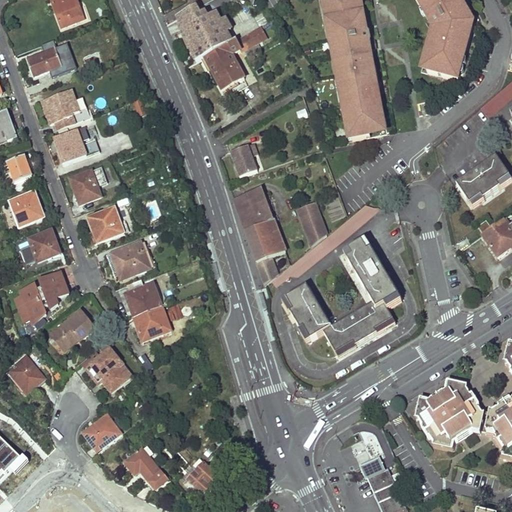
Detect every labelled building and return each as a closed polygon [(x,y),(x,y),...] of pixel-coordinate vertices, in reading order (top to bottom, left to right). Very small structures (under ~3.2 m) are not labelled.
[(76,0),(51,0),(57,15),(62,28),(71,25),(70,22),(80,19),(75,6),(78,5),(76,0)] [(375,67),(372,51),(376,51),(375,45),(375,38),(367,40),(365,27),(367,27),(364,5),(361,6),(361,3),(360,0),(357,1),(356,0),(327,0),(329,11),(327,12),(330,32),(333,32),(335,45),(332,45),(336,65),(338,63),(340,77),(338,77),(342,99),(344,98),(346,110),(344,110),(347,132),(350,131),(352,144),(371,141),(370,134),(383,132),(381,118),(383,117),(380,97),(377,97),(372,68),(375,67)] [(419,0),(425,11),(423,13),(426,18),(445,5),(452,0),(416,0),(417,1),(419,0)] [(460,8),(456,0),(452,0),(445,5),(426,18),(430,26),(427,28),(431,34),(434,35),(427,60),(430,61),(428,66),(431,67),(428,76),(459,86),(468,58),(465,57),(468,45),(471,46),(476,29),(467,13),(464,14),(462,11),(460,8)] [(198,7),(180,18),(197,62),(201,60),(209,55),(235,41),(218,13),(210,18),(207,13),(202,15),(200,11),(198,7)] [(261,29),(250,35),(261,53),(263,52),(258,42),(266,38),(261,29)] [(210,69),(223,93),(245,81),(233,58),(245,51),(255,68),(261,65),(255,56),(261,53),(250,35),(210,57),(209,55),(201,60),(207,71),(210,69)] [(45,54),(27,60),(32,72),(34,78),(50,73),(52,78),(62,74),(64,73),(64,71),(63,68),(70,66),(64,48),(66,47),(64,44),(60,45),(61,48),(50,52),(49,49),(44,51),(45,54)] [(511,99),(511,87),(483,111),(489,118),(511,99)] [(74,89),(42,101),(46,113),(50,124),(55,123),(57,130),(77,123),(73,114),(81,111),(74,89)] [(146,114),(141,101),(134,104),(139,117),(146,114)] [(306,110),(297,113),(299,120),(308,117),(306,110)] [(8,114),(0,116),(0,123),(1,123),(4,131),(13,127),(11,120),(8,114)] [(0,141),(5,139),(7,143),(18,139),(13,127),(4,131),(1,123),(0,123),(0,141)] [(82,127),(53,138),(57,148),(63,163),(97,151),(93,139),(80,144),(78,141),(84,139),(81,131),(83,130),(82,127)] [(262,164),(255,146),(249,149),(256,166),(262,164)] [(232,155),(241,180),(258,173),(256,166),(249,149),(232,155)] [(26,159),(9,165),(18,192),(31,187),(28,181),(33,179),(30,169),(26,159)] [(510,180),(497,161),(480,173),(459,187),(472,207),(482,199),(485,202),(502,191),(499,188),(510,180)] [(103,169),(71,181),(74,187),(76,192),(78,192),(81,200),(84,199),(86,204),(101,198),(98,188),(108,185),(103,169)] [(78,192),(76,192),(81,206),(86,204),(84,199),(81,200),(78,192)] [(263,192),(236,202),(265,287),(278,278),(272,260),(286,255),(275,223),(279,222),(277,217),(273,219),(263,192)] [(32,196),(9,204),(19,229),(45,220),(39,205),(36,206),(32,196)] [(154,204),(148,207),(153,219),(159,217),(154,204)] [(316,205),(300,212),(312,249),(327,237),(316,205)] [(376,212),(366,209),(275,285),(278,289),(290,279),(297,278),(376,212)] [(117,210),(89,220),(94,233),(98,244),(125,235),(117,210)] [(492,231),(487,223),(480,228),(485,236),(492,231)] [(511,227),(509,230),(504,223),(492,231),(485,236),(482,238),(485,242),(498,260),(511,250),(511,227)] [(52,234),(30,242),(39,264),(61,255),(57,244),(52,234)] [(482,238),(465,250),(468,254),(485,242),(482,238)] [(380,316),(403,303),(370,242),(347,255),(380,316)] [(142,245),(113,256),(117,265),(122,281),(151,271),(142,245)] [(457,256),(476,285),(481,282),(462,252),(460,254),(457,256)] [(63,282),(61,276),(40,283),(43,289),(36,292),(34,288),(21,293),(22,297),(16,299),(20,310),(47,300),(45,296),(53,293),(53,291),(65,286),(63,282)] [(143,281),(129,287),(131,294),(127,296),(130,305),(135,319),(163,308),(155,286),(146,290),(143,281)] [(55,301),(69,296),(67,292),(65,286),(53,291),(53,293),(45,296),(47,300),(20,310),(25,321),(31,319),(33,323),(57,306),(55,301)] [(309,288),(284,302),(309,348),(327,338),(340,360),(398,328),(389,312),(381,316),(375,305),(333,329),(309,288)] [(163,308),(135,319),(139,328),(144,343),(172,333),(163,308)] [(82,314),(53,337),(64,352),(79,340),(81,343),(95,331),(82,314)] [(421,403),(417,422),(421,423),(424,429),(425,428),(433,440),(431,441),(435,447),(435,450),(454,455),(456,446),(460,444),(457,440),(467,434),(469,438),(473,435),(481,437),(482,434),(496,437),(498,440),(503,437),(508,446),(504,449),(506,453),(505,461),(511,462),(511,345),(507,365),(511,365),(511,367),(511,406),(508,409),(503,413),(502,412),(495,416),(492,415),(490,418),(482,417),(479,410),(476,412),(469,400),(471,399),(467,393),(468,390),(448,385),(446,393),(443,396),(446,401),(441,404),(436,407),(433,402),(429,404),(421,403)] [(111,352),(88,371),(99,384),(103,381),(112,393),(131,378),(122,367),(123,366),(111,352)] [(145,356),(138,360),(148,374),(154,369),(145,356)] [(26,359),(9,372),(27,395),(40,385),(44,381),(26,359)] [(443,396),(433,402),(436,407),(441,404),(446,401),(443,396)] [(481,409),(474,398),(471,399),(469,400),(476,412),(479,410),(481,409)] [(511,402),(500,409),(502,412),(503,413),(508,409),(511,406),(511,402)] [(93,429),(85,435),(98,453),(121,436),(108,418),(93,429)] [(424,429),(421,431),(429,442),(431,441),(433,440),(425,428),(424,429)] [(457,440),(460,444),(464,441),(469,438),(467,434),(457,440)] [(0,437),(0,481),(22,459),(0,437)] [(503,437),(498,440),(504,449),(508,446),(503,437)] [(212,456),(203,465),(219,480),(233,464),(242,457),(230,439),(214,457),(212,456)] [(142,450),(124,464),(130,470),(135,477),(142,472),(144,475),(143,475),(149,483),(162,474),(142,450)] [(370,479),(389,471),(386,463),(384,457),(364,466),(367,472),(370,479)] [(203,465),(201,463),(194,470),(197,473),(185,485),(193,494),(196,491),(204,498),(212,489),(220,481),(219,480),(203,465)] [(194,470),(182,482),(185,485),(197,473),(194,470)] [(407,511),(389,471),(370,479),(383,511),(407,511)]
